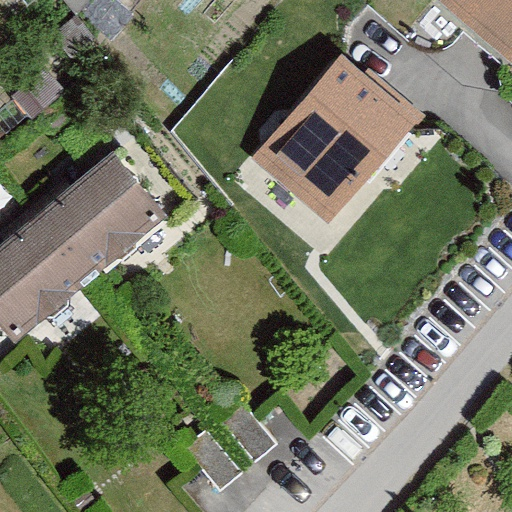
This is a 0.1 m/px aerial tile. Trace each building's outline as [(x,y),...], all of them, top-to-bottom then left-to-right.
[(78,0),(56,0),(66,13),(78,0)] [(511,54),(511,0),(434,0),(431,4),(504,65),(511,54)] [(410,121),(335,59),(248,164),(323,226),(410,121)] [(155,214),(102,150),(0,233),(0,331),(5,337),(155,214)] [(45,349),(94,298),(75,281),(27,331),(45,349)]
